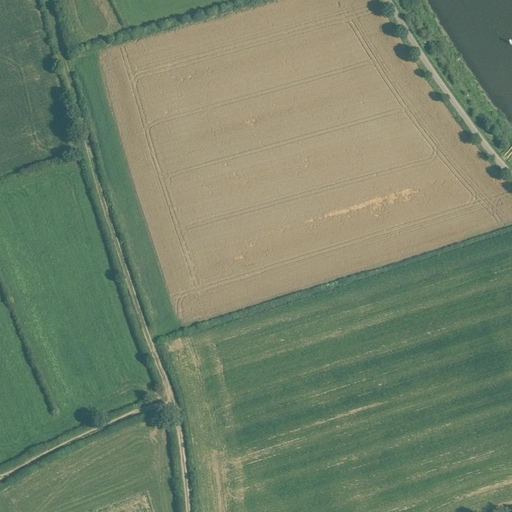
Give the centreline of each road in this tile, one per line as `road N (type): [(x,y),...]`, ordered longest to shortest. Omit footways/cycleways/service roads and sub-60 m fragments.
road 1 (track): [(171,400),(106,213),(49,0)]
road 2 (unclassified): [(388,0),(432,72),(511,173)]
road 3 (track): [(0,477),(171,400)]
